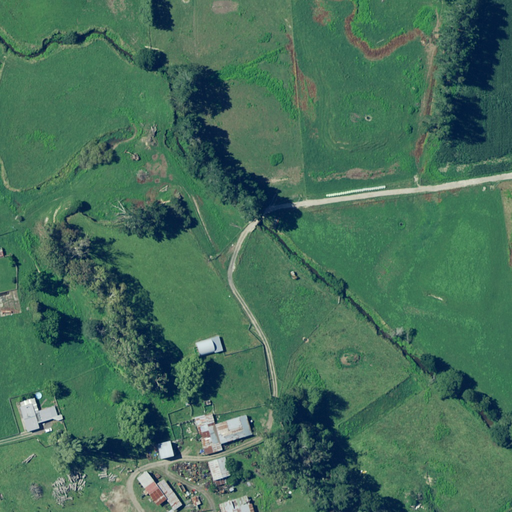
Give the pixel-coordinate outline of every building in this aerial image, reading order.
[(222,351),(218,337),(195,343),(199,358),(222,351)] [(34,398),(19,403),(20,407),(19,407),(26,432),(38,428),(37,424),(52,419),(56,421),(62,419),(61,415),(56,416),(54,407),(37,411),(34,398)] [(220,444),(251,435),(245,416),(214,425),(211,413),(194,419),(205,455),(222,450),(220,444)] [(172,456),(169,441),(157,444),(160,459),(172,456)] [(229,476),(224,458),(207,462),(212,480),(229,476)] [(155,485),(145,471),(136,478),(156,506),(166,500),(173,510),(181,505),(163,479),(155,485)] [(198,509),(201,508),(197,496),(191,498),(193,506),(195,506),(196,509),(198,509)] [(248,511),(245,497),(218,505),(220,511),(248,511)]
